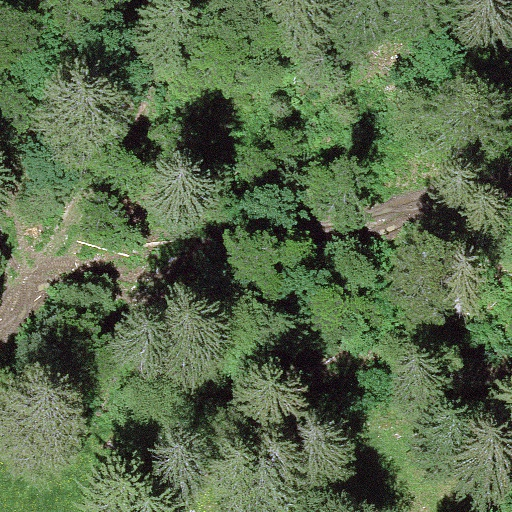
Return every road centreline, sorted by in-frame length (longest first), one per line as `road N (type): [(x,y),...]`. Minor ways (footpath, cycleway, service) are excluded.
road 1 (track): [(0,331),(43,271),(158,269),(511,171)]
road 2 (track): [(43,271),(110,176),(173,0)]
